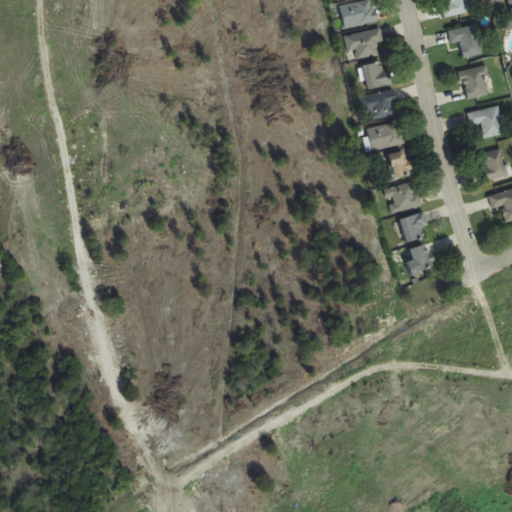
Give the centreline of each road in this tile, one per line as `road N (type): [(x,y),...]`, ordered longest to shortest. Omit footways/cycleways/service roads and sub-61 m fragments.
road 1 (residential): [(221,0),(262,229),(274,257),(482,511)]
road 2 (residential): [(254,511),(166,406),(115,326),(79,207),(43,0)]
road 3 (residential): [(511,253),(399,312),(216,468)]
road 4 (residential): [(406,0),(479,272)]
